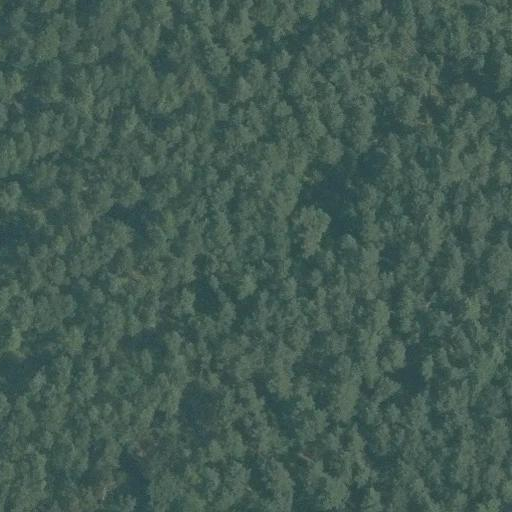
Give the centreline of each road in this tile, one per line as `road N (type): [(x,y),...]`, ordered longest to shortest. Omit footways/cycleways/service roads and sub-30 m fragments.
road 1 (track): [(0,252),(419,0)]
road 2 (track): [(511,191),(373,0)]
